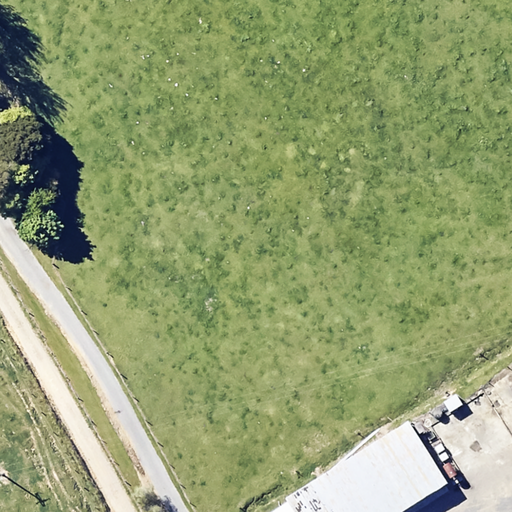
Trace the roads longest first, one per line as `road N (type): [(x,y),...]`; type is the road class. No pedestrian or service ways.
road 1 (track): [(182,511),(0,210)]
road 2 (track): [(0,301),(114,511)]
